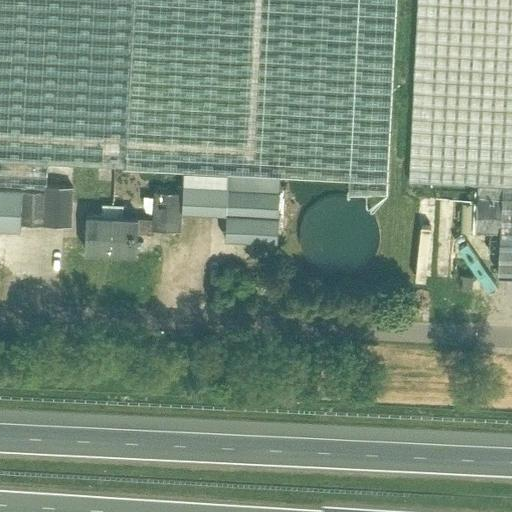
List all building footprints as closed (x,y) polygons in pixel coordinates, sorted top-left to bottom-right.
[(183,168),(182,189),(181,189),(180,208),(225,210),(224,236),(276,238),(279,172),(349,175),(348,188),(385,189),(394,0),(0,0),(0,227),(20,228),(21,221),(44,222),(71,223),(72,185),(46,184),(47,162),(183,168)] [(511,0),(416,0),(408,180),(477,182),(476,205),(475,227),(475,229),(499,230),(497,273),(511,273),(511,0)] [(179,226),(180,208),(181,189),(154,188),(153,216),(137,215),(137,214),(122,214),(122,203),(112,203),(110,249),(135,250),(136,229),(152,230),(153,225),(179,226)] [(110,249),(112,203),(102,202),(101,212),(86,212),(85,248),(110,249)] [(472,289),(472,274),(462,274),(461,288),(472,289)]
